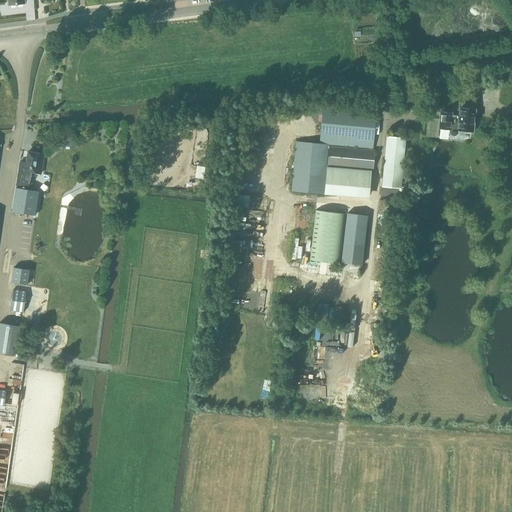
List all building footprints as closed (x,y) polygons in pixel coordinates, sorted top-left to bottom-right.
[(329,143),(372,147),(376,108),(324,103),(320,143),(329,143)] [(472,132),(474,110),(459,108),(458,117),(450,117),(450,113),(440,112),(438,128),(449,129),(448,133),(450,136),(454,136),(457,134),(457,130),(472,132)] [(400,188),(405,138),(386,136),(381,186),(400,188)] [(329,145),(329,143),(320,143),(295,140),(290,191),(325,194),(327,166),(329,145)] [(374,150),(329,145),(327,166),(370,171),(372,171),(374,150)] [(31,171),(41,173),(43,153),(27,151),(26,161),(20,161),(18,176),(16,187),(12,211),(35,214),(39,190),(30,189),(32,180),(30,177),(31,171)] [(370,171),(327,166),(325,194),(368,198),(370,171)] [(310,259),(341,263),(343,243),(346,214),(315,210),(310,259)] [(346,214),(343,243),(363,245),(366,216),(346,214)] [(28,268),(13,266),(11,281),(26,283),(28,268)] [(13,290),(10,310),(22,312),(25,292),(13,290)] [(0,322),(0,352),(14,355),(19,326),(0,322)]
